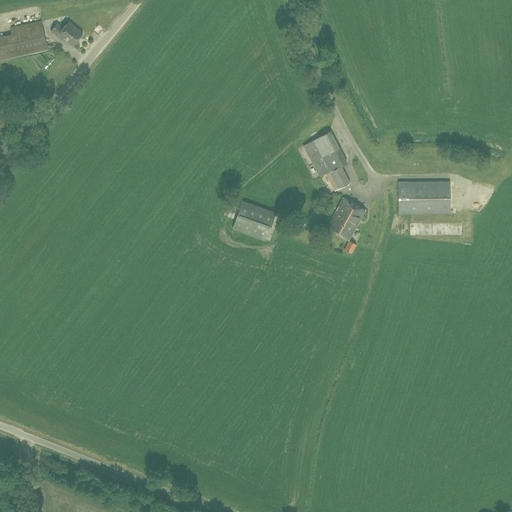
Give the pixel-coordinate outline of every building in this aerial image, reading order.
[(43,27),(41,20),(10,27),(11,35),(0,37),(0,59),(48,49),(43,27)] [(83,33),(69,21),(63,28),(57,23),(51,31),(64,42),(66,40),(73,45),(83,33)] [(350,183),(341,166),(347,163),(330,131),(304,144),(320,176),(327,173),(336,190),(350,183)] [(398,213),(450,213),(450,182),(398,182),(398,213)] [(348,213),(360,220),(365,211),(343,198),(334,215),(344,221),(348,213)] [(265,239),(275,212),(243,201),(233,228),(265,239)] [(349,240),(360,220),(348,213),(344,221),(334,215),(327,227),(349,240)] [(352,253),(357,245),(349,241),(345,250),(352,253)]
